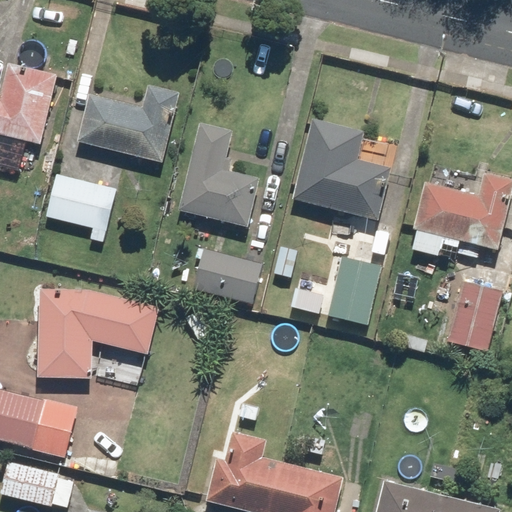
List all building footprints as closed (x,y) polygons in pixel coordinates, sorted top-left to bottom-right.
[(9,63),(0,98),(0,134),(41,144),(58,75),(9,63)] [(90,95),(79,141),(164,161),(180,93),(148,86),(143,108),(90,95)] [(313,119),(307,146),(293,199),(379,220),(392,167),(358,159),(365,131),(313,119)] [(260,178),(224,169),(233,131),(201,123),(179,210),(248,227),(260,178)] [(468,241),(498,249),(510,204),(511,193),(511,179),(485,173),(484,177),(434,164),(430,183),(426,182),(414,228),(418,229),(413,249),(456,260),(461,240),(468,241)] [(106,232),(117,189),(54,173),(43,216),(106,232)] [(262,264),(204,249),(194,289),(252,303),(262,264)] [(383,266),(343,256),(328,315),(368,325),(383,266)] [(503,291),(464,281),(449,341),(488,351),(503,291)] [(160,308),(94,290),(41,289),(39,378),(93,378),(93,340),(147,354),(160,308)] [(0,389),(0,439),(32,448),(44,400),(0,389)] [(334,511),(343,477),(263,458),(267,440),(232,432),(225,460),(217,458),(207,502),(250,511),(334,511)] [(9,461),(1,493),(52,506),(60,474),(9,461)] [(466,471),(434,463),(430,476),(463,484),(466,471)] [(500,511),(501,509),(385,481),(377,511),(500,511)]
